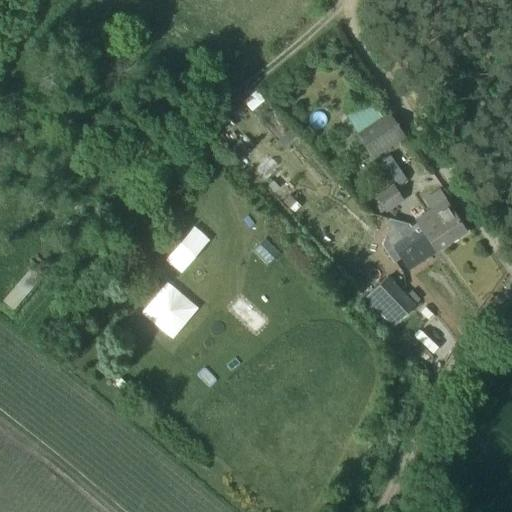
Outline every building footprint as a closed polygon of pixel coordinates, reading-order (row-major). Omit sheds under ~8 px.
[(387,115),(383,118),(370,99),(346,115),(359,134),(348,142),(363,164),(402,137),(387,115)] [(385,212),(403,200),(393,185),(375,197),(385,212)] [(446,200),(408,224),(416,236),(415,236),(420,243),(427,239),(427,240),(429,239),(437,251),(467,232),(446,200)] [(179,264),(201,240),(183,223),(160,247),(179,264)] [(409,270),(437,251),(429,239),(427,240),(427,239),(420,243),(415,236),(416,236),(408,224),(387,237),(388,238),(381,242),(392,258),(398,253),(409,270)] [(253,251),(266,265),(279,252),(266,238),(253,251)] [(15,310),(42,276),(30,266),(3,300),(15,310)] [(411,290),(408,294),(388,273),(365,296),(394,326),(417,304),(416,303),(419,300),(411,290)]
